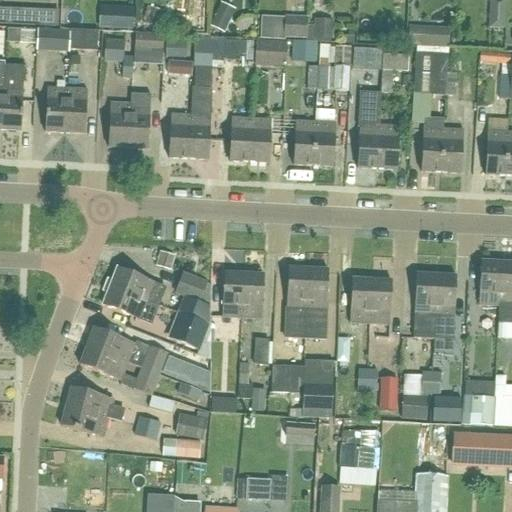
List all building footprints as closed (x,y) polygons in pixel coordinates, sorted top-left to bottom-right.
[(220,8),(210,30),(223,36),(233,14),(220,8)] [(0,26),(7,27),(8,12),(0,11),(0,26)] [(114,11),(113,32),(131,33),(132,12),(114,11)] [(57,14),(40,13),(39,28),(56,29),(57,14)] [(146,13),(142,26),(156,31),(160,18),(146,13)] [(489,30),(503,30),(504,16),(490,16),(489,30)] [(306,41),(307,19),(284,18),(283,40),(306,41)] [(331,41),(332,22),(313,21),(312,40),(331,41)] [(5,31),(5,45),(17,45),(17,32),(5,31)] [(408,47),(432,49),(432,32),(408,31),(408,47)] [(97,54),(98,34),(70,32),(68,52),(97,54)] [(66,53),(67,35),(49,33),(37,33),(36,51),(48,52),(66,53)] [(345,34),(345,45),(352,45),(353,34),(345,34)] [(135,37),(134,52),(149,53),(148,68),(161,69),(163,39),(150,38),(135,37)] [(195,40),(194,70),(224,71),(225,41),(195,40)] [(166,43),(165,60),(185,61),(186,45),(166,43)] [(286,44),(255,43),(254,68),(285,70),(286,44)] [(290,43),(289,64),(314,65),(315,44),(290,43)] [(122,65),(121,81),(131,81),(132,60),(123,60),(123,44),(104,44),(103,65),(122,65)] [(329,48),(319,47),(318,70),(316,92),(332,93),(348,94),(350,50),(334,49),(333,70),(328,70),(329,48)] [(354,51),(353,71),(372,72),(379,72),(380,53),(354,51)] [(413,97),(444,99),(445,76),(446,57),(415,55),(413,97)] [(510,69),(511,69),(511,65),(509,64),(510,57),(480,55),(479,64),(501,66),(500,79),(498,101),(508,102),(508,94),(510,69)] [(382,73),(381,96),(390,96),(391,74),(407,74),(408,58),(383,57),(382,73)] [(179,66),(178,79),(190,80),(191,66),(179,66)] [(25,69),(4,68),(0,133),(20,134),(23,85),(25,85),(25,69)] [(308,69),(307,92),(316,92),(318,70),(308,69)] [(192,71),(191,90),(208,91),(209,72),(192,71)] [(455,77),(445,76),(444,99),(454,99),(455,77)] [(208,91),(191,90),(190,118),(188,162),(208,163),(211,91),(208,91)] [(64,136),(66,92),(46,91),(44,135),(64,136)] [(66,92),(64,136),(84,137),(86,93),(66,92)] [(356,171),(376,172),(379,128),(380,96),(360,95),(359,127),(356,171)] [(130,97),(130,107),(127,151),(147,152),(150,98),(130,97)] [(127,151),(130,107),(110,106),(107,150),(127,151)] [(315,125),(335,126),(335,113),(315,112),(315,125)] [(190,118),(170,117),(168,161),(188,162),(190,118)] [(248,165),(251,121),(231,120),(228,164),(248,165)] [(251,121),(248,165),(268,166),(271,123),(251,121)] [(440,176),(442,132),(443,123),(423,122),(420,175),(440,176)] [(312,169),(315,125),(295,124),(292,168),(312,169)] [(335,126),(315,125),(312,169),(332,170),(335,126)] [(379,128),(376,172),(396,173),(399,129),(379,128)] [(442,132),(440,176),(460,177),(462,133),(442,132)] [(504,179),(506,135),(486,134),(484,178),(504,179)] [(160,255),(156,266),(169,270),(173,259),(160,255)] [(498,309),(500,265),(480,264),(478,308),(498,309)] [(511,265),(500,265),(498,309),(497,321),(511,321),(511,265)] [(165,290),(117,271),(110,290),(158,309),(165,290)] [(284,340),(304,341),(307,272),(287,271),(284,340)] [(327,273),(307,272),(304,341),(324,342),(327,273)] [(182,275),(174,296),(183,299),(177,316),(208,328),(209,327),(209,309),(209,286),(207,285),(182,275)] [(241,321),(243,277),(223,276),(221,320),(241,321)] [(243,277),(241,321),(261,322),(263,278),(243,277)] [(432,342),(433,322),(435,278),(415,277),(412,341),(432,342)] [(435,278),(433,322),(432,342),(452,343),(455,279),(435,278)] [(369,327),(371,283),(351,282),(349,326),(369,327)] [(371,283),(369,327),(389,328),(391,284),(371,283)] [(102,308),(151,327),(158,309),(110,290),(102,308)] [(199,353),(208,328),(177,316),(167,341),(199,353)] [(511,321),(497,321),(496,340),(511,340),(511,321)] [(94,331),(86,349),(159,378),(167,357),(149,350),(148,353),(135,347),(94,331)] [(267,368),(268,342),(254,341),(253,367),(267,368)] [(120,384),(134,389),(133,392),(150,399),(159,378),(86,349),(79,368),(120,384)] [(239,367),(237,401),(251,401),(250,412),(263,413),(265,392),(251,391),(251,387),(247,386),(248,367),(239,367)] [(302,397),(302,387),(303,369),(274,367),(272,395),(302,397)] [(357,373),(357,379),(356,393),(365,394),(366,373),(357,373)] [(376,374),(366,373),(365,394),(375,394),(376,374)] [(430,397),(431,376),(421,375),(420,396),(430,397)] [(431,376),(430,397),(439,397),(440,376),(431,376)] [(503,400),(504,379),(495,379),(494,400),(503,400)] [(396,381),(380,380),(379,412),(395,413),(396,381)] [(196,403),(200,394),(180,386),(177,395),(196,403)] [(302,387),(302,397),(301,413),(331,415),(332,388),(302,387)] [(65,410),(108,421),(121,425),(124,414),(111,411),(113,402),(71,391),(65,410)] [(425,423),(427,399),(402,397),(400,421),(425,423)] [(151,399),(148,410),(171,416),(174,405),(151,399)] [(430,400),(429,425),(458,427),(459,401),(430,400)] [(463,400),(462,427),(491,429),(492,401),(463,400)] [(511,401),(495,401),(494,429),(511,429),(511,401)] [(225,402),(224,416),(233,416),(234,402),(225,402)] [(103,441),(108,421),(65,410),(60,429),(103,441)] [(202,443),(208,416),(196,414),(195,420),(178,416),(174,437),(202,443)] [(137,429),(157,435),(159,426),(139,420),(137,429)] [(313,441),(313,426),(289,425),(289,440),(313,441)] [(154,444),(157,435),(137,429),(134,438),(154,444)] [(341,434),(340,449),(374,451),(375,436),(341,434)] [(511,441),(453,438),(452,466),(511,469),(511,441)] [(198,461),(199,443),(162,441),(161,459),(198,461)] [(340,449),(338,470),(376,472),(378,451),(374,451),(340,449)] [(86,506),(102,507),(104,466),(72,465),(71,485),(87,486),(86,506)] [(444,511),(446,479),(418,478),(416,507),(377,505),(376,511),(444,511)] [(270,503),(271,482),(246,481),(236,480),(235,502),(270,503)] [(338,511),(340,490),(320,488),(318,511),(338,511)] [(147,499),(146,511),(172,511),(173,505),(174,500),(147,499)] [(198,511),(199,506),(183,505),(174,500),(173,505),(172,511),(198,511)]
